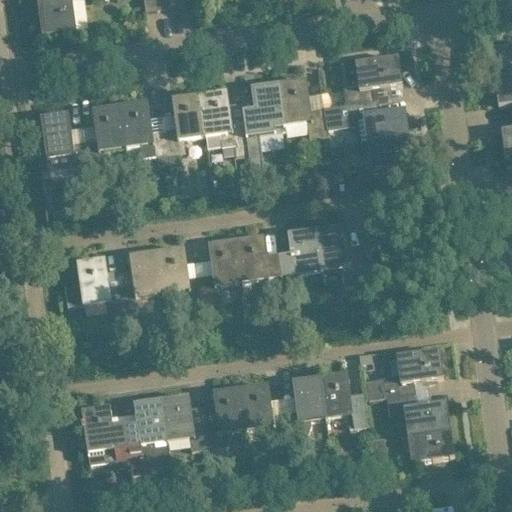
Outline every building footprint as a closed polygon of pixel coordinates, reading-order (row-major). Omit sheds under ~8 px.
[(89,32),(83,0),(78,0),(72,1),(39,5),(44,39),(43,39),(43,40),(89,33),(89,32)] [(156,0),(144,0),(146,16),(159,14),(156,0)] [(169,0),(156,0),(159,14),(171,13),(169,0)] [(169,0),(171,13),(184,11),(182,0),(169,0)] [(194,0),(182,0),(184,11),(196,9),(194,0)] [(265,0),(267,8),(280,7),(314,2),(314,1),(313,1),(313,0),(265,0)] [(495,63),(491,63),(493,72),(496,71),(497,82),(511,80),(511,50),(493,53),(495,63)] [(348,91),(344,92),(345,98),(346,109),(346,110),(375,106),(373,94),(386,92),(403,89),(401,77),(399,77),(397,62),(397,61),(356,67),(345,69),(345,70),(348,91)] [(511,80),(497,82),(499,95),(498,96),(499,102),(500,102),(501,109),(501,110),(511,108),(511,80)] [(295,88),(280,90),(286,129),(307,126),(308,133),(310,146),(316,145),(328,143),(327,133),(324,112),(312,114),(310,100),(307,84),(295,86),(295,88)] [(255,113),(243,115),(244,123),(247,142),(248,148),(249,159),(250,168),(263,166),(260,140),(287,136),(286,129),(280,90),(253,94),(252,94),(253,98),(255,113)] [(216,99),(201,101),(207,140),(207,143),(208,154),(222,152),(222,153),(235,151),(236,161),(249,159),(248,148),(247,142),(244,123),(232,125),(230,109),(228,95),(216,97),(216,99)] [(177,133),(165,134),(169,159),(170,169),(182,167),(181,158),(187,157),(185,143),(207,140),(201,101),(174,105),(173,105),(175,120),(177,133)] [(137,110),(122,112),(127,152),(141,150),(143,163),(157,161),(159,170),(170,169),(169,159),(165,134),(153,136),(151,123),(149,106),(136,108),(137,110)] [(330,112),(324,112),(327,133),(356,129),(359,148),(370,147),(408,141),(405,114),(404,113),(390,115),(377,117),(375,106),(346,110),(346,109),(330,112)] [(98,144),(86,145),(90,170),(101,169),(107,168),(105,155),(127,152),(122,112),(95,116),(94,116),(96,131),(98,144)] [(43,123),(42,123),(48,164),(48,169),(49,176),(71,173),(78,172),(90,170),(86,145),(74,147),(72,134),(70,117),(57,119),(57,121),(43,123)] [(408,141),(370,147),(373,173),(374,174),(381,173),(414,169),(413,156),(411,156),(408,141)] [(334,180),(348,178),(344,151),(330,153),(334,180)] [(332,234),(316,236),(322,276),(342,273),(345,292),(364,289),(377,288),(376,281),(373,256),(359,258),(348,260),(347,251),(344,230),(332,232),(332,234)] [(291,258),(280,260),(281,269),(283,281),(284,294),(296,293),(303,292),(301,278),(322,276),(316,236),(290,240),(289,240),(291,258)] [(253,245),(238,247),(243,286),(265,283),(267,297),(273,296),(284,294),(283,281),(281,269),(280,260),(268,262),(265,241),(252,243),(253,245)] [(214,279),(202,280),(203,292),(205,305),(206,311),(229,307),(228,297),(244,295),(243,286),(238,247),(211,251),(210,251),(212,265),(214,279)] [(173,256),(159,258),(164,297),(187,294),(189,308),(193,307),(205,305),(203,292),(202,280),(190,282),(188,268),(186,252),(173,254),(173,256)] [(134,290),(122,291),(124,303),(126,314),(126,316),(136,315),(138,315),(143,314),(141,301),(164,297),(159,258),(131,262),(130,262),(132,275),(134,290)] [(81,289),(65,291),(68,311),(84,309),(85,308),(107,305),(108,316),(109,319),(110,331),(113,330),(126,329),(127,328),(126,316),(126,314),(124,303),(122,291),(111,293),(108,276),(106,264),(94,265),(94,267),(79,269),(78,269),(81,289)] [(388,383),(367,386),(369,405),(388,403),(416,398),(415,387),(444,382),(443,370),(441,370),(439,355),(438,354),(397,360),(391,361),(385,362),(388,383)] [(336,381),(321,384),(327,423),(348,420),(350,433),(356,432),(369,430),(368,421),(366,406),(365,406),(353,407),(352,403),(349,378),(336,380),(336,381)] [(297,415),(286,417),(289,441),(303,439),(306,439),(308,439),(313,427),(312,425),(327,423),(321,384),(295,387),(294,388),(295,402),(297,415)] [(257,393),(242,395),(248,434),(270,431),(272,444),(277,443),(278,443),(289,441),(286,417),(274,418),(272,405),(270,389),(257,391),(257,393)] [(218,426),(207,428),(210,453),(223,451),(228,450),(232,437),(248,434),(242,395),(215,399),(214,399),(216,409),(218,426)] [(416,398),(388,403),(388,405),(389,414),(390,420),(407,418),(410,439),(450,433),(446,407),(446,406),(418,410),(416,398)] [(178,404),(163,406),(169,446),(191,442),(193,455),(198,455),(203,454),(209,453),(210,453),(207,428),(194,430),(192,413),(190,400),(178,402),(178,404)] [(138,428),(126,430),(127,439),(131,462),(131,464),(132,469),(133,480),(150,478),(149,473),(147,461),(148,461),(168,458),(170,458),(169,446),(163,406),(136,410),(135,410),(136,418),(138,428)] [(85,428),(83,428),(83,433),(85,432),(86,440),(88,452),(89,457),(91,470),(106,467),(118,466),(119,465),(119,470),(126,469),(132,469),(131,464),(131,462),(127,439),(126,430),(114,431),(112,421),(111,411),(98,413),(99,415),(84,417),(83,417),(85,428)] [(450,433),(410,439),(414,466),(414,467),(455,462),(454,449),(452,449),(450,433)] [(369,434),(361,435),(362,444),(370,443),(369,434)] [(375,473),(389,471),(385,441),(371,443),(375,473)] [(179,510),(177,496),(165,498),(167,511),(179,510)]
